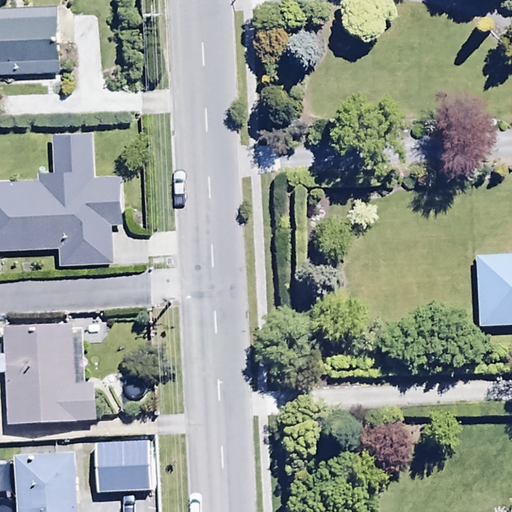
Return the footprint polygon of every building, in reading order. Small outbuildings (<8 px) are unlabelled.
[(57,10),(0,12),(0,78),(59,77),(57,10)] [(0,183),(0,252),(58,250),(59,269),(112,267),(111,227),(120,227),(119,179),(92,180),(91,135),(51,136),(52,175),(39,175),(39,182),(0,183)] [(511,257),(474,259),(477,330),(511,328),(511,257)] [(74,330),(5,332),(7,427),(94,425),(94,387),(75,387),(74,330)] [(72,455),(12,459),(13,476),(0,477),(0,498),(16,497),(16,511),(86,511),(85,502),(75,503),(72,455)]
